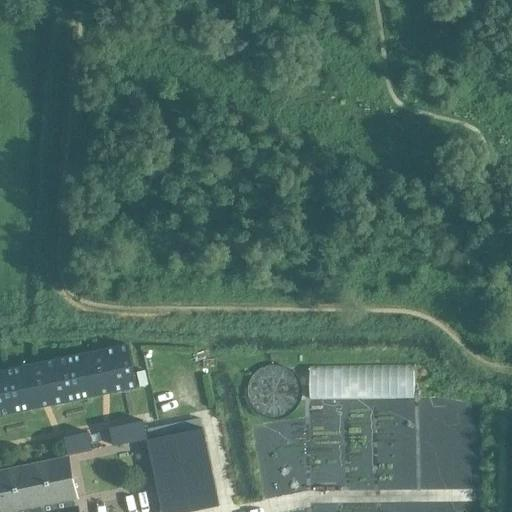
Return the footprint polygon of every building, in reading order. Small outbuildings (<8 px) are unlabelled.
[(62,346),(64,358),(68,358),(66,348),(81,345),(81,342),(62,346)] [(0,416),(42,407),(46,407),(49,406),(58,404),(103,395),(106,394),(110,393),(138,388),(130,345),(68,358),(64,358),(38,364),(35,365),(9,370),(4,371),(0,371),(0,416)] [(413,367),(310,369),(310,401),(414,399),(413,367)] [(110,428),(113,446),(149,438),(145,421),(110,428)] [(205,428),(149,440),(164,511),(191,511),(221,506),(205,428)] [(69,455),(94,450),(90,432),(65,437),(66,438),(69,455)] [(73,470),(70,456),(69,456),(0,470),(0,511),(81,511),(79,499),(73,470)]
